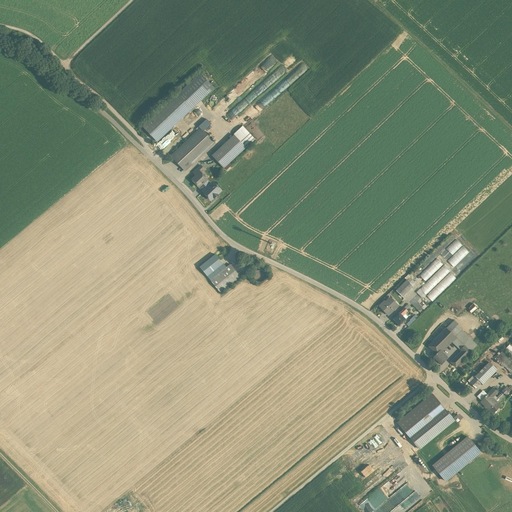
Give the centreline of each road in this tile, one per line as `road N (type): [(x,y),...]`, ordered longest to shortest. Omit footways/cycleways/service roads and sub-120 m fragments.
road 1 (residential): [(511,440),(361,310),(226,239),(37,53),(0,36)]
road 2 (track): [(269,511),(433,376)]
road 3 (track): [(370,0),(511,130)]
road 4 (track): [(64,65),(147,145),(148,155)]
